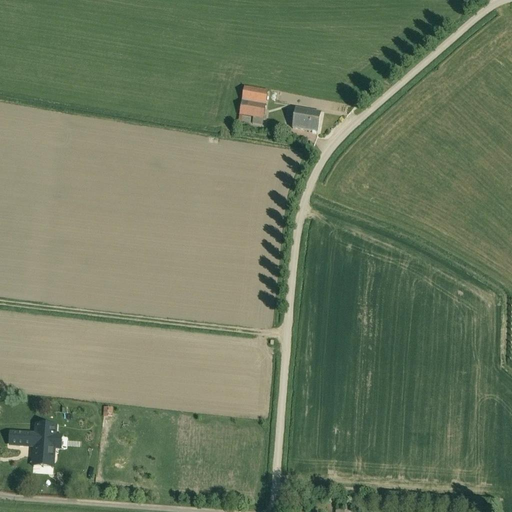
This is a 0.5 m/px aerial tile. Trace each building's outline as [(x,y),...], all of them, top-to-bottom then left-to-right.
[(263,120),(264,121),(269,91),(245,88),(240,117),(253,119),(252,123),(262,125),(263,120)] [(317,134),(321,114),(296,110),(292,129),(317,134)] [(57,426),(36,425),(36,434),(11,432),(10,448),(35,449),(33,468),(54,469),(55,450),(61,451),(62,436),(56,436),(57,426)] [(0,447),(0,470),(1,470),(1,479),(17,480),(17,454),(0,454),(0,448),(0,447)] [(374,505),(383,505),(383,495),(374,495),(374,505)] [(425,511),(435,511),(435,502),(426,502),(425,511)] [(444,502),(442,511),(452,511),(454,503),(444,502)]
